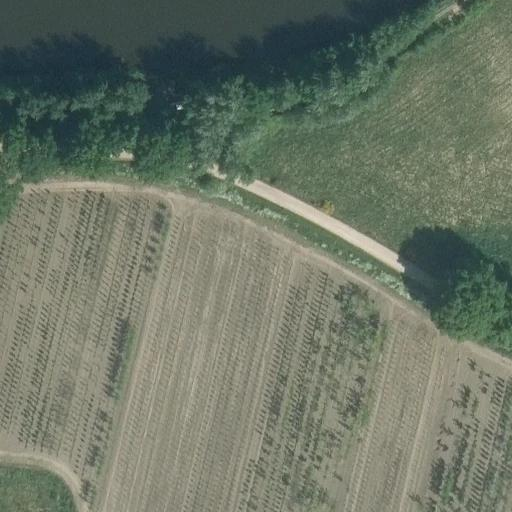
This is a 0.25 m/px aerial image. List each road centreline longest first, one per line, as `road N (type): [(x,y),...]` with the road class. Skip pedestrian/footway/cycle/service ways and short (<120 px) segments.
road 1 (track): [(511,327),(325,221),(208,170)]
road 2 (track): [(208,170),(144,157),(0,150)]
